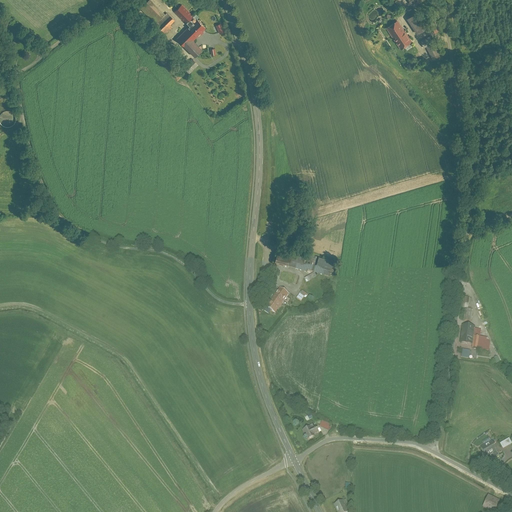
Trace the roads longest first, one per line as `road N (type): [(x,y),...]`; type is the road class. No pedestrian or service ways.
road 1 (residential): [(432,451),(468,168),(443,0)]
road 2 (residential): [(249,304),(224,303),(165,253),(94,239),(63,214),(35,166),(21,114),(33,48)]
road 3 (tertiary): [(249,304),(256,113),(225,0)]
road 4 (tertiary): [(293,461),(261,384),(249,304)]
road 5 (residential): [(432,451),(339,438),(293,461)]
